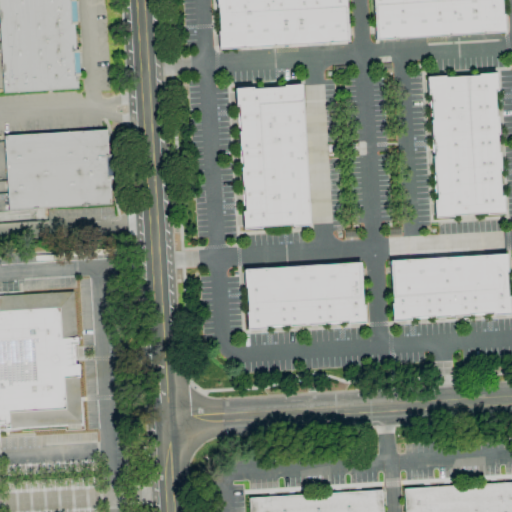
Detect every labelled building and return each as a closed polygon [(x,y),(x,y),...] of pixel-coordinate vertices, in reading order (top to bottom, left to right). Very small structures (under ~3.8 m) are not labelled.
[(3,93),(0,41),(0,0),(73,0),(75,25),(73,25),(75,50),(76,50),(78,76),(76,77),(77,88),(3,93)] [(218,49),(217,32),(218,32),(217,7),(215,7),(214,0),(344,0),(347,42),(218,49)] [(374,40),(372,0),(499,0),(500,15),(502,15),(503,32),(374,40)] [(434,218),(433,200),(436,200),(434,175),(433,175),(432,157),(433,157),(432,139),(431,139),(430,121),(431,121),(430,95),(427,95),(426,77),(443,76),(443,78),(477,76),(476,74),(495,73),(496,91),(493,91),(494,117),(496,117),(497,135),(495,135),(496,153),(498,153),(499,171),(498,171),(499,196),(502,196),(503,214),(485,215),(485,214),(452,216),(452,217),(434,218)] [(242,230),(241,212),(244,211),(242,186),(240,186),(239,168),(241,168),(240,150),(238,150),(237,132),(239,132),(237,106),(235,106),(234,89),(251,88),(252,89),(282,87),(282,86),(300,85),(309,226),(290,227),(290,225),(260,227),(260,228),(242,230)] [(8,210),(3,136),(106,130),(107,155),(109,155),(111,179),(109,180),(110,204),(8,210)] [(391,322),(390,304),(391,304),(389,261),(505,254),(506,272),(505,272),(506,297),(508,297),(509,314),(491,315),(491,312),(467,314),(467,315),(432,318),(432,316),(408,317),(408,320),(391,322)] [(246,330),(245,313),(247,313),(245,288),(244,288),(243,270),(359,263),(361,306),(363,306),(364,323),(346,324),(346,321),(322,323),(322,324),(288,326),(288,325),(264,326),(264,329),(246,330)] [(0,296),(73,292),(76,338),(77,344),(73,344),(74,365),(78,365),(79,378),(78,378),(81,425),(9,429),(9,424),(4,425),(4,421),(0,421),(0,296)] [(511,511),(404,511),(403,489),(511,482),(511,511)] [(248,511),(248,498),(381,490),(382,511),(248,511)]
